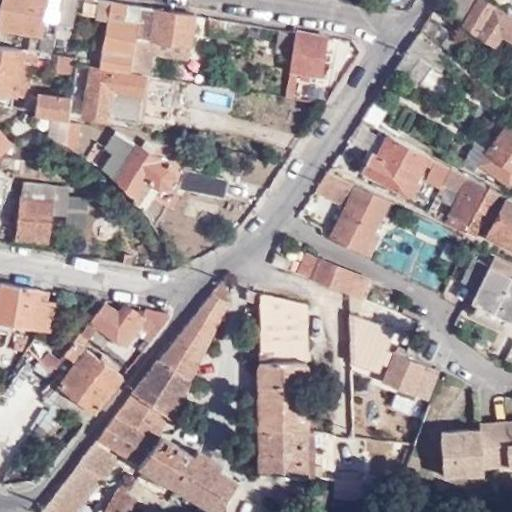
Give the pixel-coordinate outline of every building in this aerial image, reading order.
[(0,24),(41,32),(46,0),(2,0),(0,17),(0,24)] [(74,0),(59,0),(57,20),(72,23),(74,0)] [(132,70),(142,4),(115,0),(98,0),(96,14),(108,16),(102,65),(132,70)] [(467,24),(479,0),(451,0),(449,5),(455,10),(453,17),(467,24)] [(511,15),(480,0),(479,0),(467,24),(465,29),(500,46),(505,35),(511,38),(511,15)] [(187,53),(194,14),(142,4),(132,70),(145,72),(147,73),(151,49),(187,53)] [(319,73),(325,36),(296,32),(290,68),(319,73)] [(445,34),(439,44),(454,55),(461,45),(445,34)] [(415,36),(405,50),(429,65),(438,51),(415,36)] [(0,87),(28,92),(35,47),(0,40),(0,87)] [(43,56),(78,61),(80,55),(45,49),(43,56)] [(405,50),(393,67),(418,85),(431,67),(429,65),(405,50)] [(190,81),(205,83),(209,56),(189,54),(185,79),(190,81)] [(176,78),(147,73),(145,72),(144,76),(92,68),(85,115),(108,119),(109,113),(139,118),(139,112),(169,116),(176,78)] [(37,107),(67,113),(71,94),(40,88),(37,107)] [(61,143),(74,150),(80,116),(67,113),(66,121),(61,143)] [(53,137),(61,143),(66,121),(57,120),(53,137)] [(511,179),(511,125),(507,122),(478,163),(508,185),(511,179)] [(0,147),(10,139),(0,128),(0,147)] [(122,186),(137,204),(151,182),(155,186),(167,184),(173,176),(170,168),(145,151),(134,144),(133,146),(113,132),(93,162),(110,174),(122,186)] [(426,153),(386,133),(376,153),(371,151),(362,169),(406,191),(426,153)] [(10,139),(0,147),(0,166),(19,169),(21,151),(15,150),(16,145),(10,139)] [(182,167),(177,188),(225,200),(230,179),(182,167)] [(344,203),(354,184),(342,178),(327,171),(314,189),(344,203)] [(484,184),(467,176),(445,219),(463,228),(484,184)] [(23,182),(17,238),(47,241),(51,213),(54,185),(23,182)] [(371,230),(386,199),(354,184),(344,203),(331,232),(368,250),(376,233),(371,230)] [(54,185),(51,213),(66,215),(69,187),(54,185)] [(486,185),(472,216),(482,221),(497,189),(486,185)] [(149,219),(164,202),(152,190),(137,207),(149,219)] [(511,202),(507,200),(490,233),(511,244),(511,202)] [(300,269),(352,291),(360,295),(367,277),(308,251),(300,269)] [(275,263),(290,269),(294,260),(276,253),(274,258),(273,262),(275,263)] [(472,313),(502,327),(508,316),(511,317),(511,263),(494,255),(489,265),(479,287),(473,299),(478,301),(472,313)] [(463,279),(479,287),(489,265),(474,257),(463,279)] [(218,280),(131,391),(169,417),(235,284),(218,280)] [(38,297),(39,287),(0,281),(0,282),(0,320),(46,329),(51,300),(38,297)] [(306,302),(260,290),(260,423),(306,428),(305,428),(306,302)] [(99,297),(76,294),(74,301),(92,308),(99,297)] [(106,299),(105,299),(92,318),(119,340),(132,326),(134,327),(136,326),(133,322),(130,320),(136,312),(125,303),(119,310),(106,299)] [(134,327),(149,340),(171,310),(147,306),(133,322),(136,326),(134,327)] [(351,360),(376,370),(393,328),(350,311),(349,313),(351,360)] [(58,384),(91,412),(121,375),(75,337),(62,354),(75,363),(63,378),(58,384)] [(49,352),(40,360),(63,378),(75,363),(62,354),(57,360),(49,352)] [(430,401),(440,367),(391,353),(381,387),(430,401)] [(42,404),(48,396),(58,384),(63,378),(40,360),(32,354),(2,392),(26,401),(31,396),(42,404)] [(48,396),(82,423),(91,412),(58,384),(48,396)] [(164,420),(128,396),(96,438),(139,463),(139,466),(218,511),(219,511),(238,479),(219,468),(222,464),(196,447),(192,453),(157,433),(164,420)] [(482,464),(507,462),(511,461),(511,416),(505,417),(505,426),(479,428),(479,425),(439,428),(442,468),(442,472),(482,470),(482,464)] [(479,428),(505,426),(505,417),(479,419),(479,425),(479,428)] [(306,428),(260,423),(260,469),(305,473),(306,428)] [(313,429),(306,428),(305,473),(312,474),(313,465),(313,429)] [(106,511),(140,511),(140,509),(125,511),(135,497),(116,484),(127,468),(92,443),(44,505),(40,510),(42,511),(95,511),(100,507),(106,511)] [(313,465),(312,474),(333,476),(333,467),(333,466),(313,465)] [(360,495),(360,485),(360,466),(333,467),(333,476),(333,491),(360,495)]
